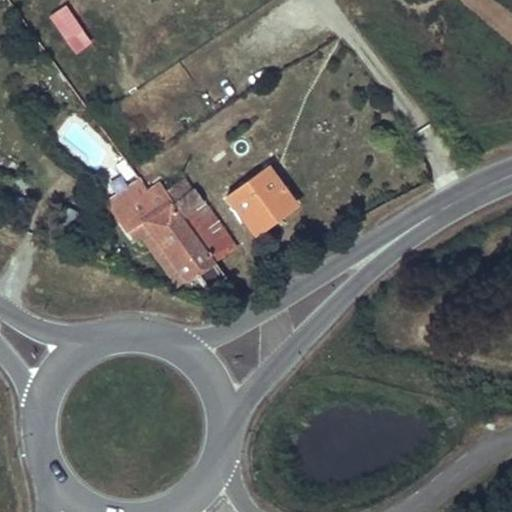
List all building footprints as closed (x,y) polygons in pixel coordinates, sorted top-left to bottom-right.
[(92,42),(65,4),(51,13),(78,52),(92,42)] [(263,159),(243,134),(212,159),(232,184),(263,159)] [(226,195),(254,234),(296,205),(268,167),(226,195)] [(164,191),(214,262),(233,248),(183,178),(164,191)] [(127,232),(135,227),(177,286),(197,272),(210,289),(226,278),(214,262),(164,191),(159,183),(146,192),(139,182),(107,205),(127,232)]
